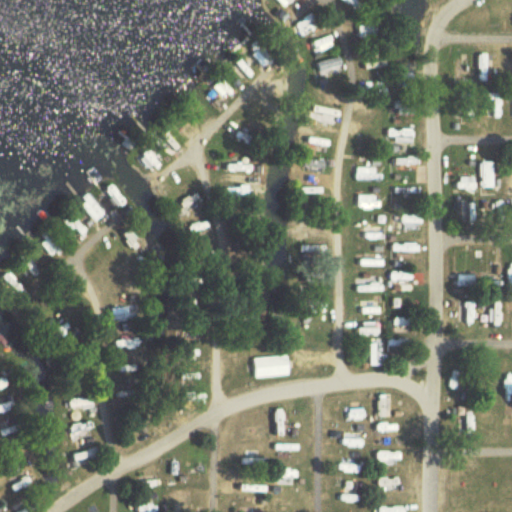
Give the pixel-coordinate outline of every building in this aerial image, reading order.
[(290,9),(283,1),(271,12),(278,20),(290,9)] [(356,38),(369,35),(366,24),(353,28),(356,38)] [(309,64),(313,79),(338,73),(334,58),(309,64)] [(476,83),(487,83),(487,60),(476,60),(476,83)] [(362,70),(382,70),(382,61),(362,61),(362,70)] [(452,83),(466,83),(466,74),(459,74),(459,64),(452,64),(452,83)] [(499,119),(499,92),(491,92),(491,119),(499,119)] [(474,127),(474,99),(460,99),(460,127),(474,127)] [(392,101),(392,115),(409,115),(409,101),(392,101)] [(295,168),(318,170),(318,160),(296,159),(295,168)] [(489,188),(489,162),(476,162),(476,188),(489,188)] [(375,170),(348,170),(348,182),(375,182),(375,170)] [(469,177),(452,177),(452,189),(469,189),(469,177)] [(315,206),(315,191),(296,191),(296,206),(315,206)] [(350,209),(372,209),(372,195),(350,195),(350,209)] [(457,201),(457,220),(471,220),(471,201),(457,201)] [(376,260),(369,260),(369,254),(350,254),(350,269),(376,269),(376,260)] [(511,263),(503,264),(503,287),(511,287),(511,263)] [(452,286),(468,286),(468,276),(452,275),(452,286)] [(389,308),(406,308),(406,298),(389,298),(389,308)] [(364,344),(364,367),(377,367),(377,344),(364,344)] [(248,378),(283,376),(282,356),(247,357),(248,378)] [(72,465),(84,460),(81,451),(68,456),(72,465)]
